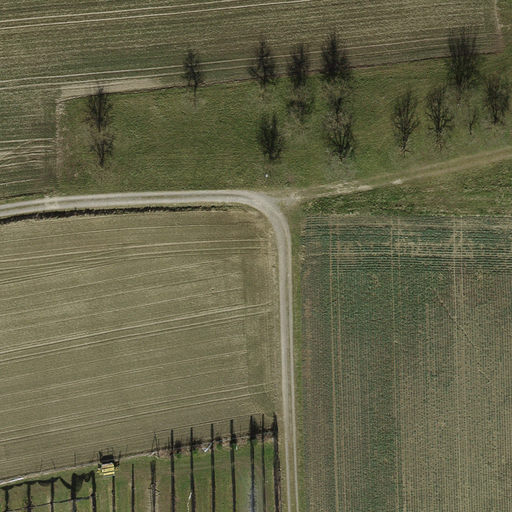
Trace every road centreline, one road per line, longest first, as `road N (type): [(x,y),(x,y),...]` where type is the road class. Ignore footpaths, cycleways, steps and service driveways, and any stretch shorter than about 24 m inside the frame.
road 1 (track): [(0,214),(142,194),(254,196),(282,226)]
road 2 (track): [(294,511),(282,226)]
